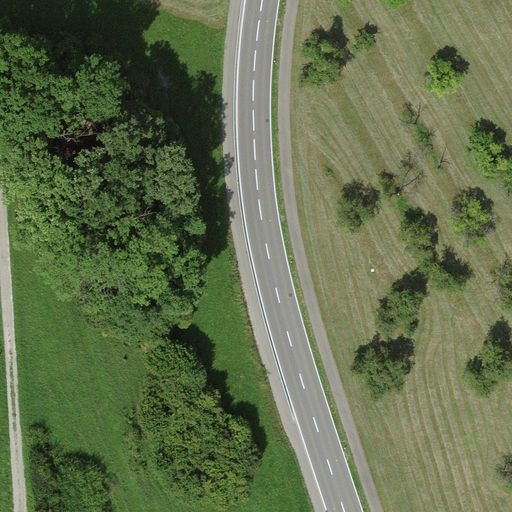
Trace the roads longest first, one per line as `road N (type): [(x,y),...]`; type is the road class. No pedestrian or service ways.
road 1 (secondary): [(344,511),(271,268),(257,187),(263,0)]
road 2 (track): [(19,511),(0,194)]
